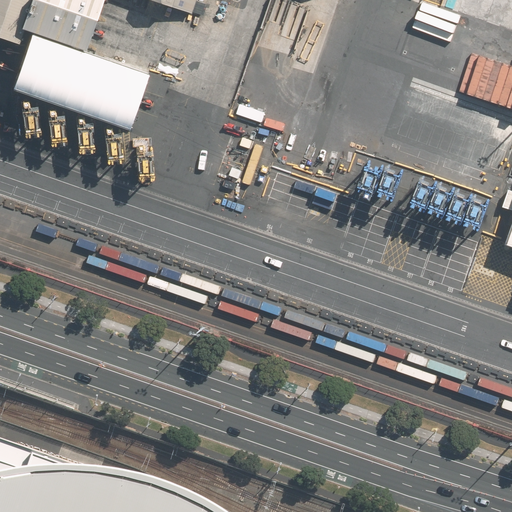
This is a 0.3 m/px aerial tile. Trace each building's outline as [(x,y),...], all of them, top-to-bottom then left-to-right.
[(196,0),(0,0),(0,34),(21,42),(26,27),(36,0),(45,0),(96,18),(103,0),(151,0),(192,14),(196,0)] [(45,0),(36,0),(26,27),(85,49),(96,18),(45,0)] [(160,81),(39,37),(21,87),(142,130),(160,81)] [(352,190),(315,175),(305,201),(342,216),(352,190)] [(396,196),(360,183),(353,202),(388,216),(396,196)] [(511,190),(509,189),(503,206),(511,209),(511,190)] [(450,225),(416,212),(409,230),(444,243),(450,225)] [(204,511),(191,503),(111,473),(73,469),(39,469),(0,473),(0,511),(204,511)]
